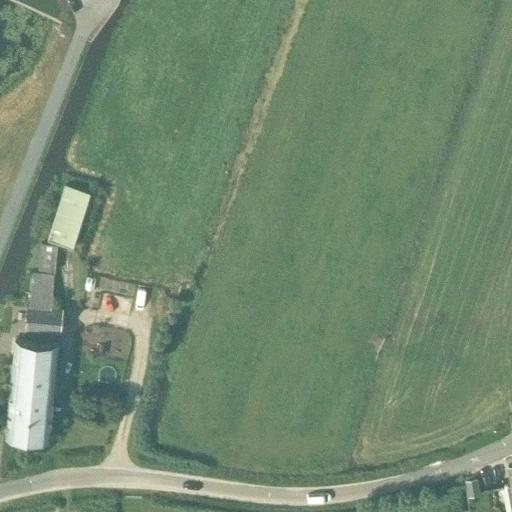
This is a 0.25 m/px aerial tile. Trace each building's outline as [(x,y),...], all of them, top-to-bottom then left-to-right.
[(48,238),(72,245),(89,191),(64,184),(48,238)] [(37,271),(54,273),(56,251),(54,250),(55,245),(48,244),(47,249),(39,249),(37,271)] [(54,273),(37,271),(33,270),(29,303),(51,306),(54,273)] [(29,303),(27,325),(59,328),(62,307),(51,306),(29,303)] [(15,338),(11,376),(24,377),(24,375),(30,376),(32,358),(56,361),(58,343),(15,338)] [(11,376),(5,432),(48,437),(56,361),(32,358),(30,376),(24,375),(24,377),(11,376)] [(465,480),(467,495),(479,494),(477,478),(465,480)]
